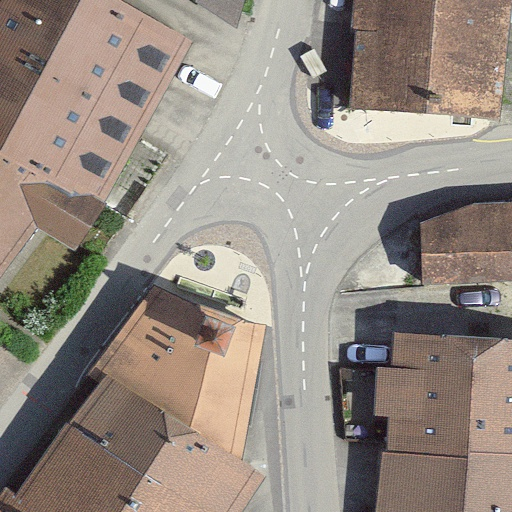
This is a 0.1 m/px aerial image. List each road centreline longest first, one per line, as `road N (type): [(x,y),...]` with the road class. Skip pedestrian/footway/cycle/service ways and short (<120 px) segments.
road 1 (residential): [(175,215),(0,446)]
road 2 (tertiary): [(313,511),(301,322),(312,269)]
road 3 (tertiary): [(260,86),(308,152),(344,172),(391,174)]
road 4 (residential): [(312,269),(291,235),(264,214),(222,203),(175,215)]
road 5 (residential): [(260,86),(225,153),(175,215)]
road 6 (tertiary): [(312,269),(345,206),(391,174)]
road 7 (tertiary): [(391,174),(511,158)]
